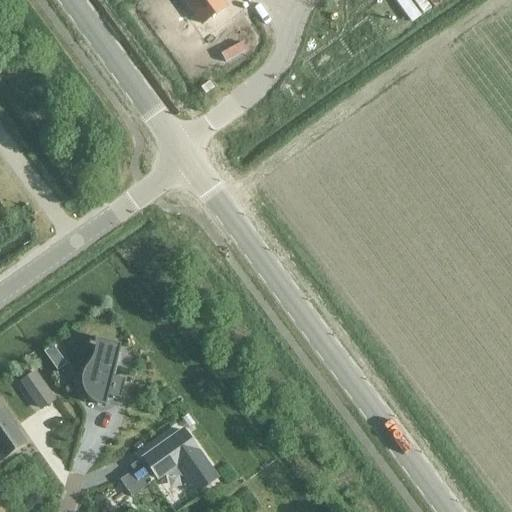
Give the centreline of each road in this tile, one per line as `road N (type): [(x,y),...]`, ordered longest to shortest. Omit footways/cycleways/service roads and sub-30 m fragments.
road 1 (tertiary): [(443,511),(182,155)]
road 2 (tertiary): [(182,155),(69,0)]
road 3 (residential): [(289,15),(285,49),(266,82),(202,129),(182,155)]
road 4 (residential): [(76,242),(182,155)]
road 5 (residential): [(76,242),(0,138)]
